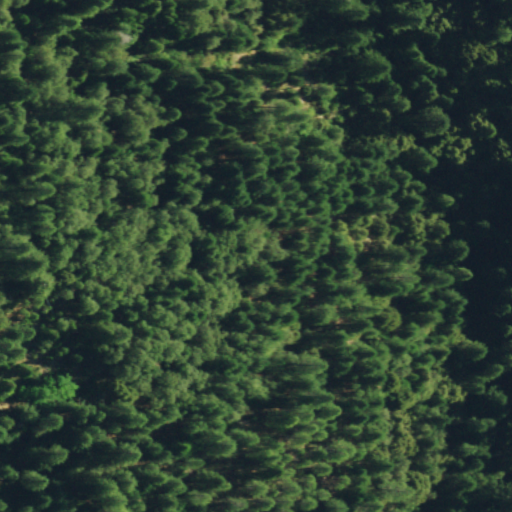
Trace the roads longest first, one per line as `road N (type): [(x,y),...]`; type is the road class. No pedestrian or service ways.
road 1 (track): [(0,473),(183,432),(287,272),(337,289),(370,388),(375,499),(361,511),(485,488),(485,449)]
road 2 (track): [(0,327),(28,296),(45,243),(43,175),(13,21),(28,0)]
